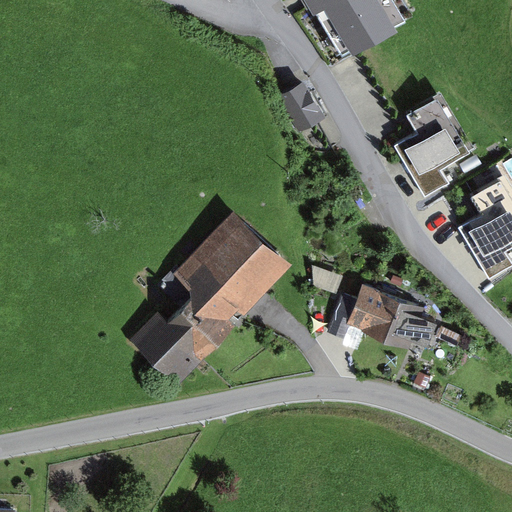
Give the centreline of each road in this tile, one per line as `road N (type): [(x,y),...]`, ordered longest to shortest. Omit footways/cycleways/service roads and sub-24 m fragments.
road 1 (unclassified): [(0,445),(271,394),(345,390),(413,404),(511,454)]
road 2 (residential): [(283,18),(335,88),(434,256),(511,344)]
